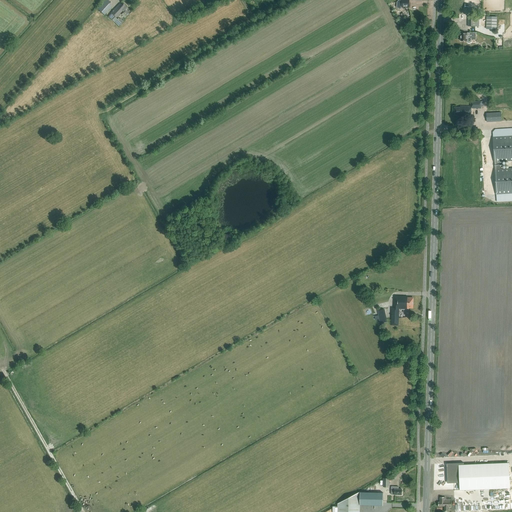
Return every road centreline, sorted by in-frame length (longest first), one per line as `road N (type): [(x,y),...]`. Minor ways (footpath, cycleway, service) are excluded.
road 1 (primary): [(426,511),(440,0)]
road 2 (track): [(281,0),(107,110)]
